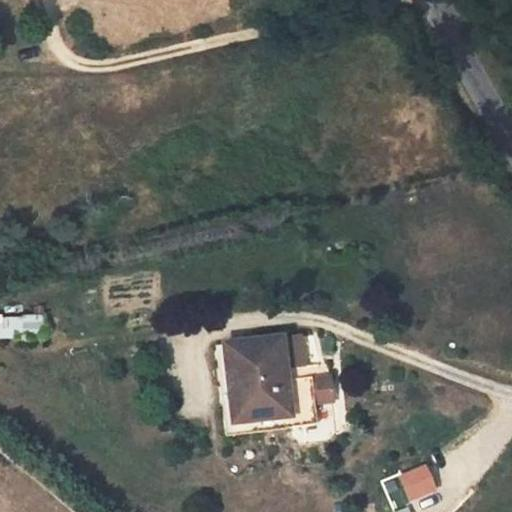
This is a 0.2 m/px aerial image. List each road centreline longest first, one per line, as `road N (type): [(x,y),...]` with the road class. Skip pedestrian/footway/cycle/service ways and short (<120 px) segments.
road 1 (unknown): [(511,388),(324,328)]
road 2 (tertiary): [(511,141),(433,0)]
